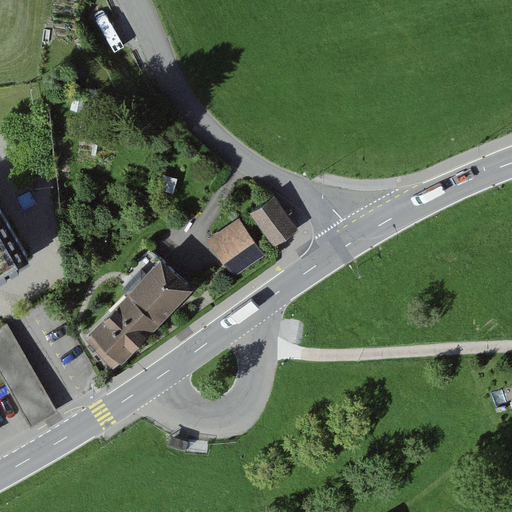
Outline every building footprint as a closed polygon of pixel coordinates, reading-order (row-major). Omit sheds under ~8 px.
[(296,226),(274,196),(252,212),(274,242),(296,226)] [(0,276),(26,263),(0,215),(0,276)] [(253,237),(237,216),(211,236),(226,257),(253,237)] [(188,286),(155,258),(88,336),(121,364),(188,286)] [(0,325),(0,367),(32,423),(59,407),(9,321),(0,325)]
